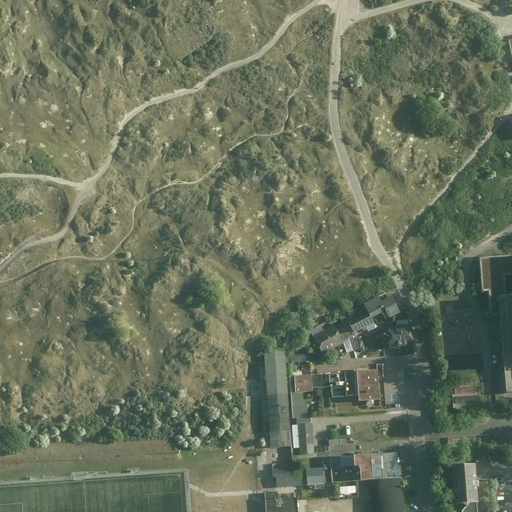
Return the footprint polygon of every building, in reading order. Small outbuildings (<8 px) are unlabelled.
[(511,252),(475,254),(477,280),(484,280),(485,314),(498,314),(501,389),(511,388),(511,252)] [(396,312),(388,295),(373,303),(377,311),(382,319),(396,312)] [(367,316),(377,311),(373,303),(363,308),(367,316)] [(370,322),(367,316),(363,308),(344,318),(345,319),(351,332),(370,322)] [(345,335),(351,332),(345,319),(339,323),(345,335)] [(338,339),(345,335),(339,323),(338,321),(331,325),(338,339)] [(409,346),(408,327),(402,328),(402,321),(392,321),(392,329),(382,329),(383,347),(409,346)] [(340,342),(338,339),(331,325),(330,323),(309,334),(318,353),(340,342)] [(309,391),(308,387),(325,386),(324,374),(306,375),(306,373),(283,374),(282,347),(260,348),(265,460),(287,459),(286,448),(294,447),(295,452),(310,451),(308,420),(293,421),(293,422),(285,423),(284,392),(288,392),(289,401),(289,415),(304,415),(304,401),(299,401),(299,391),(309,391)] [(355,370),(357,399),(379,398),(378,369),(355,370)] [(332,397),(345,397),(344,374),(331,375),(332,397)] [(479,377),(451,379),(453,409),(481,408),(479,377)] [(330,469),(331,483),(398,478),(396,459),(396,453),(340,457),(340,468),(330,469)] [(476,503),(474,464),(451,466),(453,504),(476,503)] [(322,467),(273,469),(273,487),(323,484),(322,467)] [(367,483),(368,511),(400,511),(399,482),(367,483)] [(262,511),(295,511),(294,492),(261,494),(262,511)]
